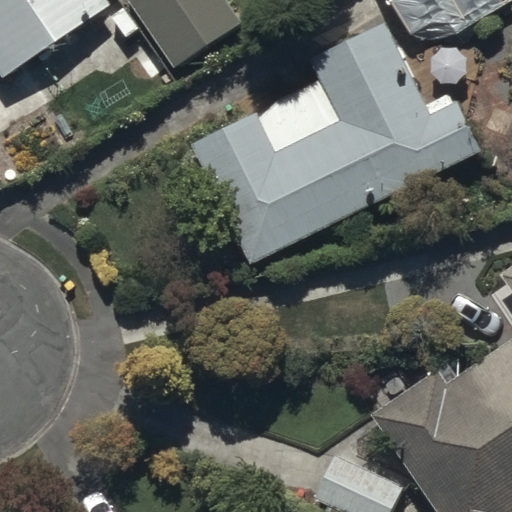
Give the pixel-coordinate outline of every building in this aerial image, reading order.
[(0,0),(0,63),(5,71),(107,6),(102,0),(0,0)] [(137,0),(181,67),(248,23),(233,0),(137,0)] [(393,0),(412,34),(473,0),(393,0)] [(187,139),(220,205),(246,257),(479,141),(453,89),(431,100),(398,34),(386,9),(310,47),(322,72),(187,139)] [(511,511),(511,256),(500,265),(511,283),(511,334),(444,381),(432,363),(372,403),(446,511),(511,511)] [(397,511),(411,483),(342,452),(321,498),(331,503),(326,511),(397,511)]
